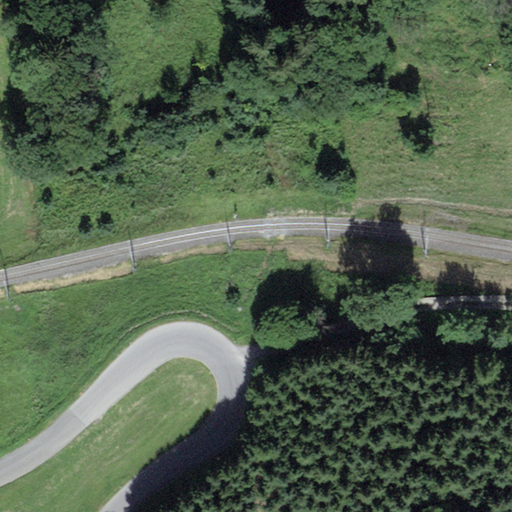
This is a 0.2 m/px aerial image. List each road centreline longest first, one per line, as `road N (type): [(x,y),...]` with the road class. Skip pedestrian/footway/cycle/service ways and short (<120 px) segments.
road 1 (tertiary): [(0,475),(56,438),(155,344),(202,340),(235,365),(230,411),(117,511)]
road 2 (track): [(365,316),(382,327),(511,351)]
